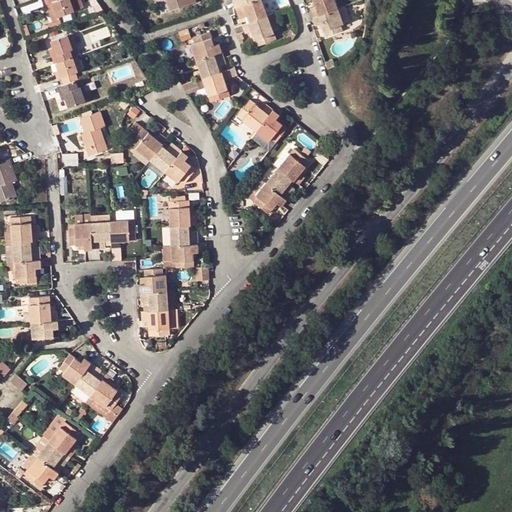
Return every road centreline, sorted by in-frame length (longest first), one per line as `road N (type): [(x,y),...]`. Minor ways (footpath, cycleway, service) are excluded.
road 1 (unclassified): [(511,68),(274,356),(158,511)]
road 2 (motorway): [(511,143),(217,511)]
road 3 (motorway): [(278,511),(511,220)]
road 4 (residential): [(128,353),(121,265),(58,266),(60,287),(93,319)]
road 5 (residential): [(232,294),(336,157),(331,126)]
road 6 (residential): [(57,511),(159,386)]
road 7 (residential): [(204,145),(232,294)]
road 8 (residential): [(0,117),(39,149),(18,59)]
